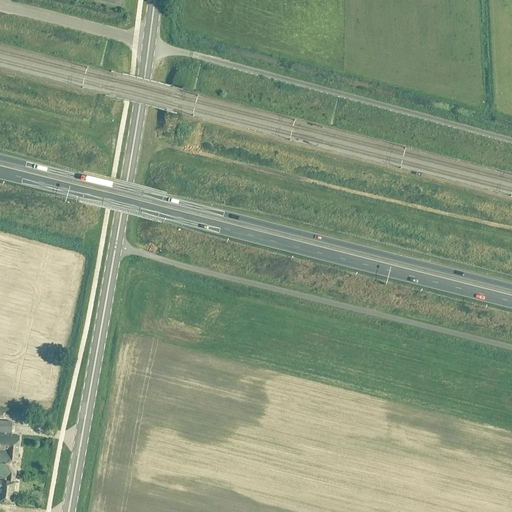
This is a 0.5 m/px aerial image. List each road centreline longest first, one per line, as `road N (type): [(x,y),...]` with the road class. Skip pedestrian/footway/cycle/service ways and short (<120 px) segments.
road 1 (trunk): [(0,171),(511,301)]
road 2 (trunk): [(511,286),(0,157)]
road 3 (secondary): [(65,511),(147,43)]
road 4 (unclassified): [(0,4),(147,43)]
